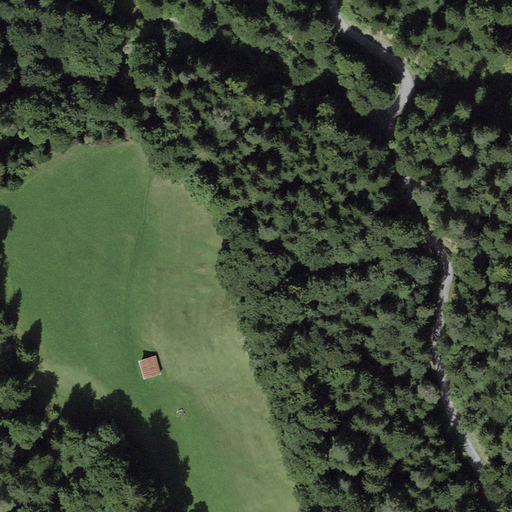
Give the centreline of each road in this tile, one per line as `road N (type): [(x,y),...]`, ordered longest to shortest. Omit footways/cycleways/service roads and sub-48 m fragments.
road 1 (unclassified): [(497,511),(449,409),(437,357),(448,259),(416,225),(385,136),(385,119),(407,82),(394,59),(340,24),(331,0)]
road 2 (track): [(148,215),(152,103),(184,44),(173,25),(127,0)]
